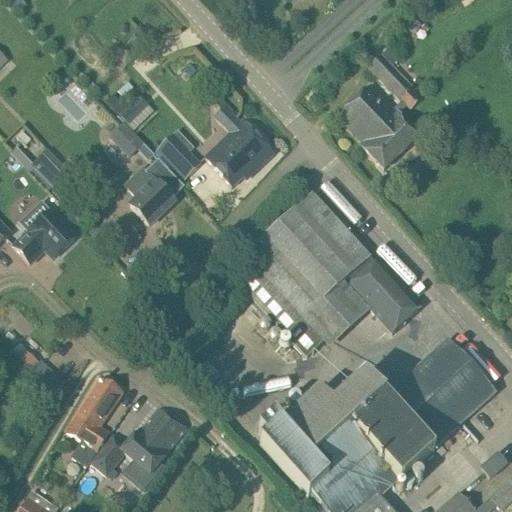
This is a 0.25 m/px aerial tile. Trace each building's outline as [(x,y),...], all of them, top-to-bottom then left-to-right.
[(412,91),(381,57),(367,70),(399,105),(401,103),(410,113),(421,102),(411,92),(412,91)] [(422,136),(375,86),(341,118),(367,146),(364,149),(385,171),(422,136)] [(274,155),(244,122),(204,159),(233,189),(253,171),(255,173),(274,155)] [(123,125),(107,139),(127,160),(142,146),(123,125)] [(171,140),(156,156),(182,183),(198,168),(171,140)] [(72,175),(50,151),(34,167),(55,190),(72,175)] [(148,175),(143,169),(123,189),(135,204),(130,210),(150,227),(174,203),(148,175)] [(420,312),(377,264),(315,195),(243,257),(245,258),(232,277),(305,358),(320,344),(327,352),(336,344),(316,320),(349,290),(392,335),(420,312)] [(76,241),(51,214),(13,250),(29,267),(44,253),(52,262),(76,241)] [(139,236),(125,221),(105,239),(119,254),(139,236)] [(0,246),(9,237),(0,227),(0,246)] [(390,511),(379,499),(495,393),(446,340),(385,396),(364,375),(332,404),(318,390),(281,425),(277,429),(273,422),(257,436),(263,443),(258,448),(307,502),(313,497),(327,511),(390,511)] [(25,354),(19,361),(31,372),(38,365),(25,354)] [(121,397),(101,383),(65,434),(83,447),(77,454),(88,462),(106,437),(96,429),(102,419),(104,420),(121,397)] [(185,430),(158,411),(135,443),(124,460),(149,481),(164,464),(162,462),(185,430)] [(506,466),(497,456),(480,471),(489,481),(506,466)] [(511,481),(489,501),(499,511),(511,500),(511,481)] [(470,511),(458,497),(441,511),(470,511)]
